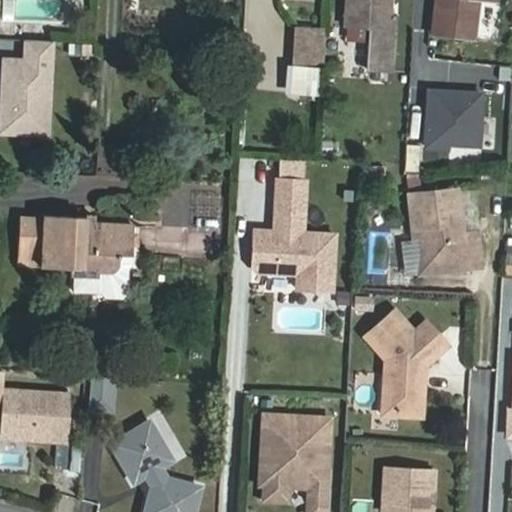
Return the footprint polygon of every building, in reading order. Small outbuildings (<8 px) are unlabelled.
[(393,28),(389,28),(390,0),(348,0),(347,25),(371,27),(368,69),(390,70),(393,28)] [(438,0),(434,33),(473,38),(477,0),(496,0),(438,0)] [(326,27),(296,25),(294,66),(321,67),(324,67),(326,27)] [(205,53),(180,51),(179,66),(204,68),(205,53)] [(321,67),(294,66),(292,93),(320,95),(321,67)] [(430,91),(427,147),(450,149),(451,144),(479,145),(482,94),(430,91)] [(385,180),(385,167),(362,167),(362,180),(385,180)] [(304,181),(276,179),(273,231),(267,231),(267,240),(264,243),(253,242),(252,267),(257,272),(274,273),(279,269),(280,258),(298,259),(296,289),(331,291),(334,234),(302,233),(304,181)] [(221,183),(162,182),(161,226),(220,227),(221,183)] [(409,194),(413,230),(420,229),(421,238),(423,253),(441,267),(466,264),(467,269),(483,268),(478,231),(464,233),(458,188),(409,194)] [(86,217),(45,215),(45,216),(22,215),(20,264),(42,265),(42,267),(71,269),(70,274),(73,275),(96,276),(96,270),(106,270),(112,269),(115,267),(116,265),(116,261),(117,251),(132,251),(133,226),(85,224),(86,217)] [(420,229),(413,230),(414,239),(418,275),(467,269),(466,264),(441,267),(423,253),(421,238),(420,229)] [(267,231),(254,230),(253,242),(264,243),(267,240),(267,231)] [(96,276),(73,275),(73,291),(101,293),(106,298),(121,299),(126,294),(127,269),(131,265),(132,251),(117,251),(116,261),(116,265),(115,267),(112,269),(106,270),(96,270),(96,276)] [(250,275),(250,287),(293,288),(294,276),(250,275)] [(398,316),(369,343),(391,367),(390,378),(399,389),(396,414),(402,420),(419,422),(426,416),(430,372),(453,350),(430,326),(418,337),(398,316)] [(111,410),(113,377),(91,375),(89,408),(111,410)] [(399,389),(390,378),(386,418),(402,420),(396,414),(399,389)] [(69,394),(6,389),(3,433),(66,437),(69,394)] [(326,511),(331,420),(265,417),(261,487),(267,487),(271,492),(285,493),(290,488),(311,489),(309,511),(326,511)] [(173,460),(151,422),(113,445),(135,483),(147,475),(153,486),(146,511),(194,511),(201,487),(167,478),(161,467),(173,460)] [(432,511),(436,477),(386,472),(382,507),(390,508),(389,511),(432,511)] [(271,492),(267,487),(266,502),(289,503),(290,488),(285,493),(271,492)]
